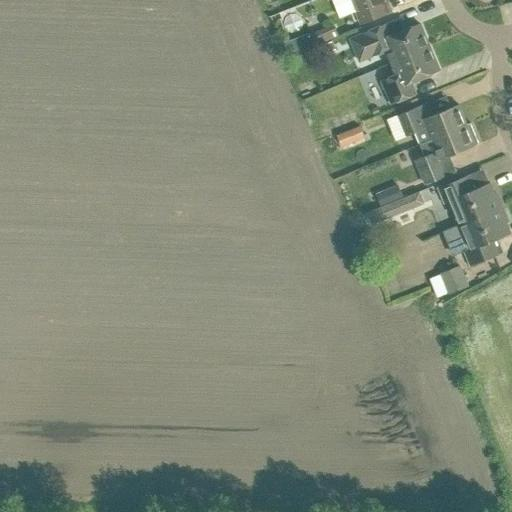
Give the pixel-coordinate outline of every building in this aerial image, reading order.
[(329,0),(338,29),(356,24),(349,0),(329,0)] [(352,0),(361,22),(393,9),(389,0),(352,0)] [(387,50),(392,61),(430,46),(420,23),(391,35),(387,23),(350,38),(359,62),(387,50)] [(324,28),(311,34),(316,45),(329,39),(324,28)] [(325,44),(322,46),(324,53),(326,53),(336,49),(333,41),(325,44)] [(430,46),(392,61),(397,74),(383,80),(392,102),(415,93),(411,81),(439,69),(430,46)] [(416,134),(420,143),(472,122),(472,121),(467,123),(459,104),(434,114),(429,103),(399,115),(408,137),(416,134)] [(322,104),(307,108),(311,119),(325,116),(322,104)] [(481,143),(472,122),(420,143),(424,155),(416,158),(426,183),(457,171),(450,155),(481,143)] [(393,153),(406,149),(399,125),(386,129),(393,153)] [(337,136),(342,146),(366,137),(361,126),(337,136)] [(450,200),(459,223),(502,205),(496,191),(494,191),(490,182),(476,187),(471,174),(439,187),(445,202),(450,200)] [(388,189),(392,201),(402,197),(398,185),(388,189)] [(420,191),(391,203),(396,215),(425,203),(420,191)] [(502,205),(459,223),(469,247),(464,248),(470,264),(502,251),(496,237),(511,231),(507,220),(508,220),(502,205)] [(440,273),(440,274),(430,279),(437,297),(447,293),(448,294),(469,285),(460,265),(440,273)]
